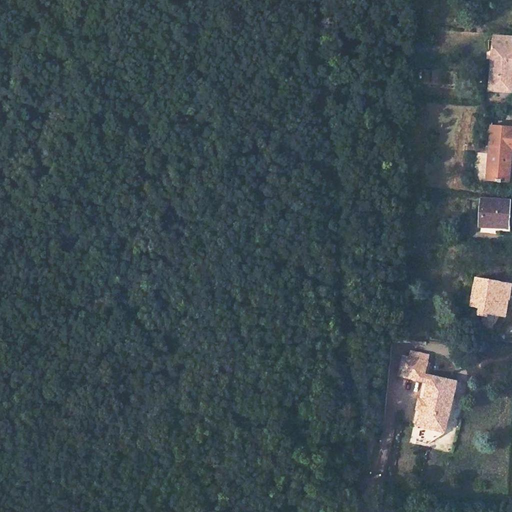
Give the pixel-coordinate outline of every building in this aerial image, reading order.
[(492,53),(489,89),(507,91),(509,69),(511,69),(511,47),(510,48),(510,35),(493,33),(492,53)] [(508,131),(490,130),(489,148),(492,148),(492,154),(489,154),(487,181),(495,181),(495,182),(501,182),(501,181),(509,182),(511,156),(505,155),(505,149),(511,149),(511,129),(508,130),(508,131)] [(482,199),(481,226),(506,227),(507,201),(482,199)] [(464,294),(462,303),(478,307),(477,314),(483,316),(488,317),(488,314),(498,315),(502,298),(508,299),(510,284),(475,277),(471,295),(464,294)] [(483,316),(481,325),(492,327),(494,321),(487,320),(488,317),(483,316)] [(401,374),(425,379),(426,373),(429,361),(405,356),(401,374)] [(438,412),(452,415),(460,381),(433,374),(431,381),(427,397),(424,409),(421,424),(435,427),(438,412)] [(438,412),(435,427),(448,430),(452,415),(438,412)]
